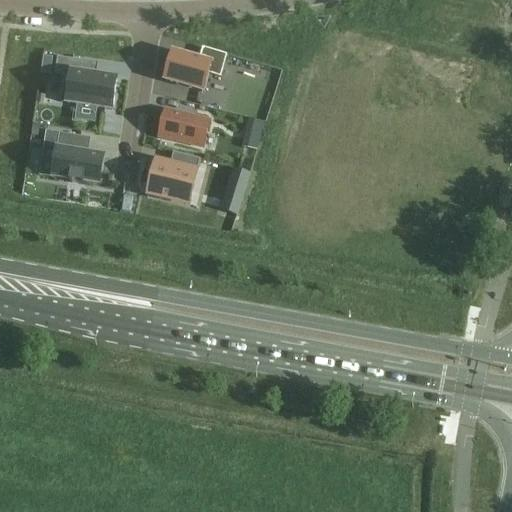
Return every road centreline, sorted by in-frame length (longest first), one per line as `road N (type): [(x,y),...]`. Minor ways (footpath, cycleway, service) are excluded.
road 1 (primary): [(59,296),(147,328),(511,399)]
road 2 (primary): [(511,358),(151,294),(59,296)]
road 3 (residential): [(146,14),(124,178)]
road 4 (residential): [(292,0),(146,14)]
road 5 (residential): [(146,14),(0,3)]
